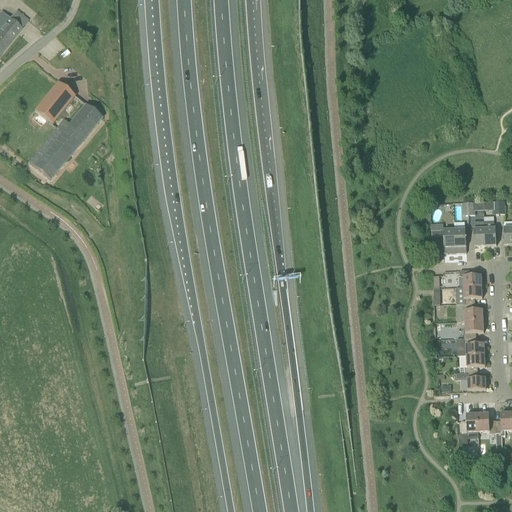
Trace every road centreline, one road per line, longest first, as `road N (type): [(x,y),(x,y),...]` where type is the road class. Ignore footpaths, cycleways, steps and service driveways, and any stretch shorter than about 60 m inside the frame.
road 1 (motorway): [(155,0),(173,175),(230,511)]
road 2 (motorway): [(184,0),(210,232),(258,511)]
road 3 (motorway): [(291,511),(240,193),(223,0)]
road 4 (motorway): [(310,511),(254,0)]
road 5 (track): [(131,511),(73,269),(53,236),(0,202)]
road 6 (residential): [(497,267),(502,398)]
